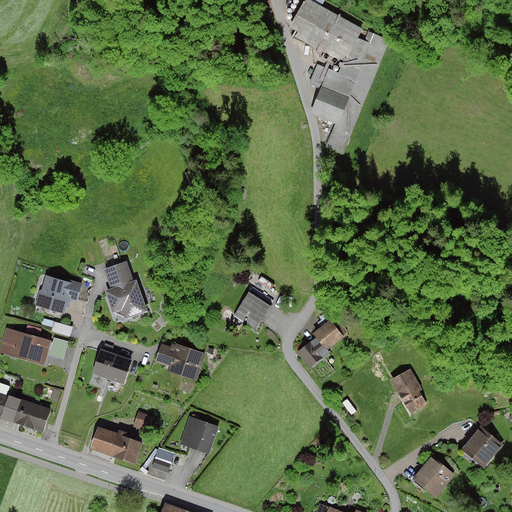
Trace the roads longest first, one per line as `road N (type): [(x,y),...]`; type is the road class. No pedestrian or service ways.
road 1 (residential): [(395,511),(382,476),(287,348),(320,273),(318,160),(298,72)]
road 2 (tertiary): [(222,511),(0,436)]
road 3 (track): [(318,290),(435,266),(495,290),(511,286)]
